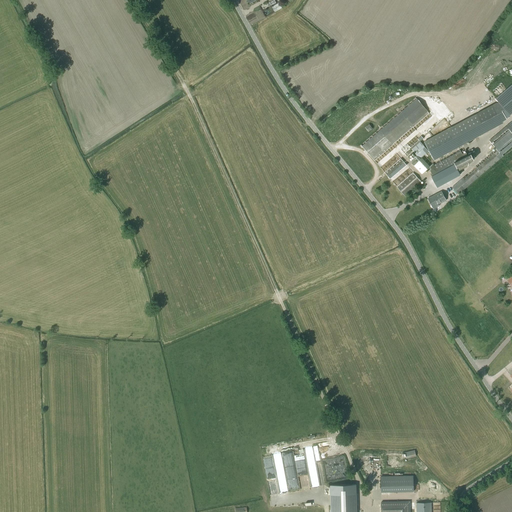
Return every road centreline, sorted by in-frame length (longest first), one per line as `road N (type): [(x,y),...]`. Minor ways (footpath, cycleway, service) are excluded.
road 1 (track): [(370,511),(187,90),(134,0)]
road 2 (unclassified): [(511,421),(454,337),(395,226),(292,100),(233,0)]
road 3 (track): [(331,149),(382,107),(444,94)]
